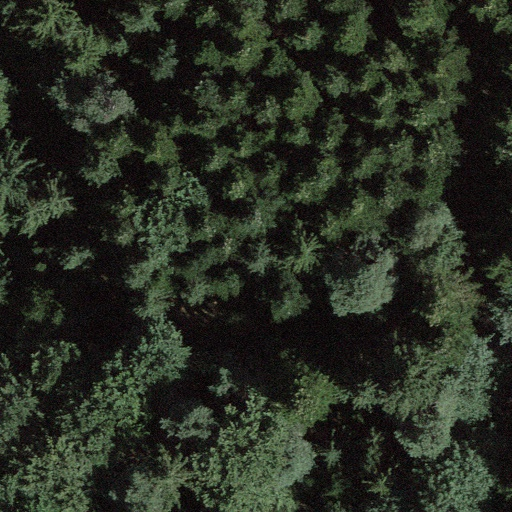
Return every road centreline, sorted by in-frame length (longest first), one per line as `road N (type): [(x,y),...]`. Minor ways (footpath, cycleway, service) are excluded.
road 1 (track): [(435,0),(472,426)]
road 2 (track): [(464,511),(472,426),(511,403)]
